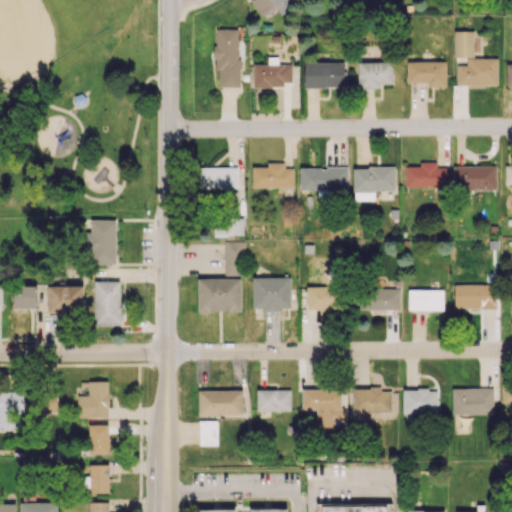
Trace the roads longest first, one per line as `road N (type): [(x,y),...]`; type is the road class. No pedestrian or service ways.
road 1 (secondary): [(171,0),(165,511)]
road 2 (residential): [(511,348),(168,352)]
road 3 (residential): [(511,125),(171,129)]
road 4 (residential): [(168,352),(0,351)]
